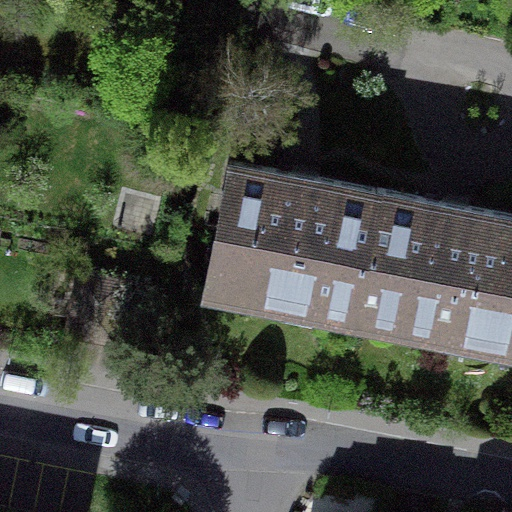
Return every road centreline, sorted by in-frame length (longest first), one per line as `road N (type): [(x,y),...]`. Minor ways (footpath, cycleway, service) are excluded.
road 1 (residential): [(0,400),(268,445)]
road 2 (residential): [(268,445),(511,485)]
road 3 (residential): [(242,0),(375,39),(443,85)]
